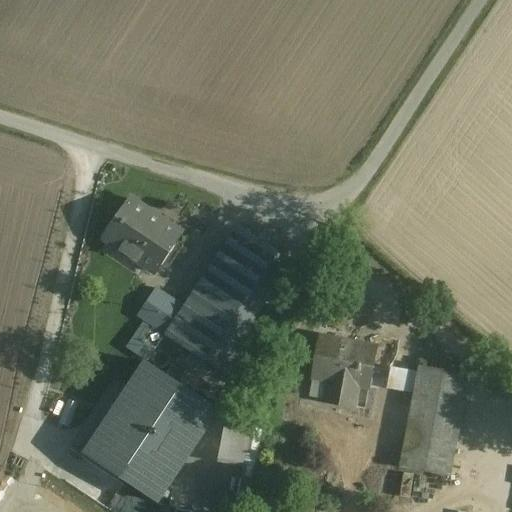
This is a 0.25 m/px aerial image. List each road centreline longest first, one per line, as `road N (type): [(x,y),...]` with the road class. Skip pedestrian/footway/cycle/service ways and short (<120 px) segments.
road 1 (unclassified): [(0,120),(273,211),(340,192),(471,0)]
road 2 (track): [(511,400),(377,286),(305,202)]
